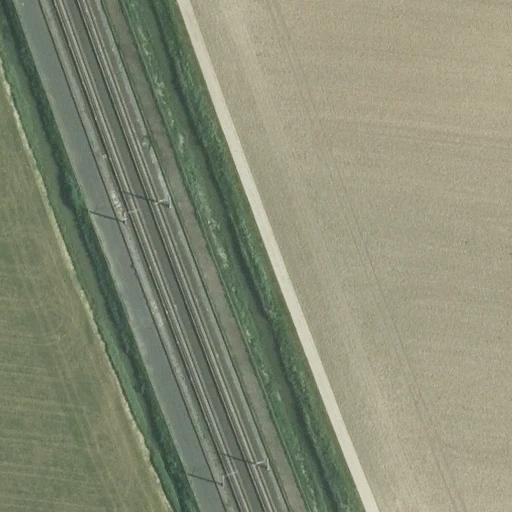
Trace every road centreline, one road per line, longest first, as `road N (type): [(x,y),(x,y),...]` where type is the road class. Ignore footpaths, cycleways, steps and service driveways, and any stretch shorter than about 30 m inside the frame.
road 1 (track): [(372,511),(181,0)]
road 2 (track): [(108,0),(298,511)]
